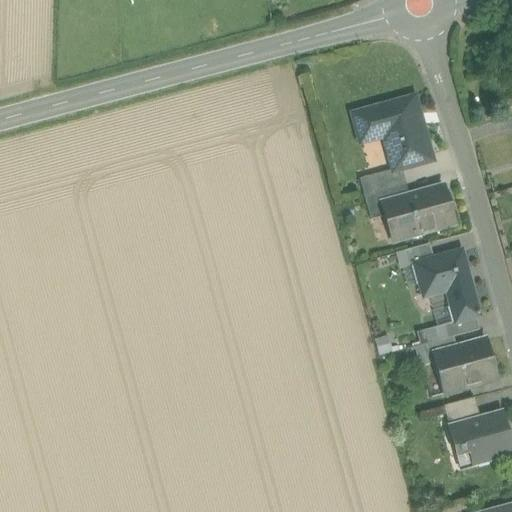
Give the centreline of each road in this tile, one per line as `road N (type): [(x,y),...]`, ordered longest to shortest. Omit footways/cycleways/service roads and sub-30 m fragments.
road 1 (tertiary): [(0,123),(393,16)]
road 2 (residential): [(424,31),(511,328)]
